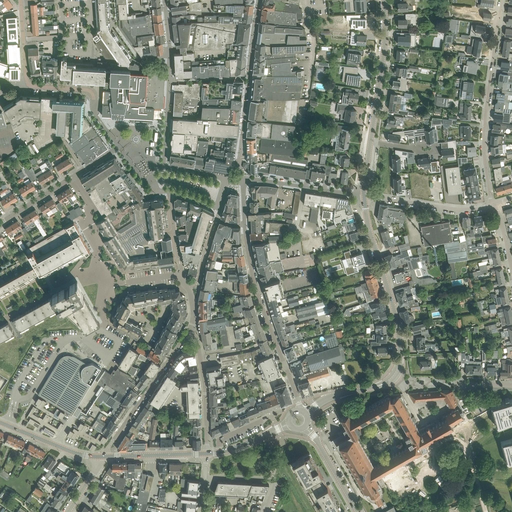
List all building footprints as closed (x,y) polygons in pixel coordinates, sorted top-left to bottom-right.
[(6,0),(3,2),(3,3),(0,5),(0,10),(1,10),(6,6),(8,9),(13,5),(8,0),(6,0)] [(115,0),(117,15),(118,15),(118,18),(120,18),(129,18),(136,16),(136,13),(136,12),(131,13),(131,14),(129,14),(128,2),(127,2),(126,0),(115,0)] [(149,10),(150,13),(161,12),(162,12),(161,8),(161,5),(160,0),(141,0),(142,7),(146,6),(146,8),(149,7),(149,10)] [(170,0),(172,12),(182,11),(182,12),(187,11),(202,11),(201,1),(186,3),(185,0),(170,0)] [(278,0),(263,0),(262,8),(290,11),(290,12),(296,13),(296,19),(296,18),(303,18),(302,8),(299,8),(299,4),(281,1),(281,0),(278,0)] [(344,0),(344,1),(350,1),(351,11),(356,11),(366,10),(365,0),(344,0)] [(408,10),(413,10),(413,5),(415,5),(414,0),(403,0),(404,1),(400,1),(400,3),(398,3),(398,11),(403,10),(408,10)] [(488,5),(493,6),(493,0),(480,0),(480,4),(478,3),(477,7),(484,8),(485,5),(488,5)] [(107,1),(95,2),(97,32),(93,35),(96,39),(101,36),(102,37),(103,38),(111,32),(110,31),(110,30),(110,29),(109,28),(107,1)] [(233,12),(243,12),(252,13),(254,4),(245,3),(245,4),(242,4),(215,4),(214,4),(213,11),(234,11),(234,12),(233,12)] [(31,4),(31,12),(48,11),(48,8),(45,8),(45,7),(37,7),(37,6),(37,4),(31,4)] [(262,8),(261,15),(293,20),(293,21),(296,21),(296,22),(296,19),(296,13),(290,12),(290,11),(262,8)] [(38,19),(37,15),(48,14),(55,14),(55,10),(48,11),(31,12),(32,19),(38,19)] [(163,20),(162,12),(161,12),(150,13),(150,14),(151,24),(152,34),(164,32),(163,20)] [(398,26),(415,27),(415,13),(405,13),(405,19),(398,19),(398,26)] [(132,26),(151,24),(150,14),(142,15),(136,16),(129,18),(120,18),(121,27),(123,30),(124,32),(132,26)] [(296,26),(302,26),(296,26),(296,22),(296,21),(293,21),(293,20),(261,15),(260,19),(261,19),(261,22),(274,24),(277,24),(296,26)] [(456,24),(457,19),(450,18),(450,19),(449,28),(449,29),(451,30),(451,32),(455,33),(455,29),(456,24)] [(42,19),(38,19),(32,19),(33,27),(44,26),(44,23),(42,23),(42,19)] [(366,19),(359,19),(356,19),(356,28),(360,28),(361,27),(366,27),(366,22),(365,22),(365,19),(366,19)] [(216,21),(202,22),(198,22),(199,49),(225,48),(226,43),(234,42),(237,42),(239,42),(248,44),(248,43),(248,37),(250,28),(250,25),(250,24),(250,22),(242,21),(242,23),(239,22),(239,23),(216,21)] [(187,53),(186,49),(193,49),(198,49),(199,49),(198,22),(197,22),(187,22),(184,22),(173,23),(174,23),(176,43),(175,43),(176,46),(177,46),(179,45),(180,53),(174,54),(175,65),(175,77),(192,76),(192,65),(192,61),(194,61),(194,58),(194,53),(187,53)] [(299,33),(299,34),(302,34),(305,31),(305,29),(302,28),(302,26),(296,26),(277,24),(274,24),(261,22),(259,22),(258,31),(261,31),(299,33)] [(145,35),(152,34),(151,24),(132,26),(124,32),(134,46),(138,45),(137,36),(145,35)] [(481,37),(481,32),(484,33),(485,26),(481,25),(477,25),(472,24),(470,35),(481,37)] [(54,25),(44,26),(33,27),(33,34),(39,34),(39,30),(54,29),(54,25)] [(258,31),(256,43),(266,44),(302,43),(306,43),(306,38),(305,31),(302,34),(299,34),(299,33),(261,31),(258,31)] [(352,35),(351,44),(357,45),(357,43),(365,44),(366,36),(359,35),(359,32),(351,31),(351,35),(352,35)] [(111,32),(103,38),(95,44),(105,57),(122,45),(112,32),(111,32)] [(164,32),(152,34),(152,36),(155,44),(163,43),(165,43),(164,32)] [(400,32),(400,37),(398,37),(398,43),(409,45),(414,46),(415,35),(406,34),(407,33),(400,32)] [(452,43),(453,33),(449,32),(448,35),(447,35),(445,42),(444,42),(452,43)] [(149,44),(151,55),(163,53),(163,47),(163,43),(155,44),(152,36),(152,34),(145,35),(146,45),(149,44)] [(146,45),(145,35),(137,36),(138,45),(134,46),(133,46),(141,57),(144,56),(143,54),(142,46),(146,45)] [(482,40),(476,38),(476,39),(473,38),(472,46),(481,47),(480,47),(481,44),(482,40)] [(510,49),(511,49),(511,40),(511,41),(511,40),(505,40),(503,48),(510,49)] [(18,42),(8,43),(10,63),(19,63),(19,60),(21,59),(20,45),(18,45),(18,42)] [(226,47),(230,48),(230,49),(228,49),(227,58),(229,58),(237,57),(240,57),(246,58),(246,57),(246,51),(247,51),(247,50),(247,45),(248,45),(248,44),(239,42),(237,42),(234,42),(234,44),(231,44),(227,44),(226,47)] [(256,43),(255,56),(267,57),(267,55),(275,54),(295,53),(295,52),(305,51),(306,44),(306,43),(302,43),(266,44),(256,43)] [(144,56),(151,55),(149,44),(146,45),(142,46),(143,54),(144,56)] [(131,63),(131,59),(131,58),(122,45),(105,57),(107,60),(107,62),(111,62),(130,63),(131,63)] [(481,47),(472,46),(470,54),(473,54),(479,55),(481,47)] [(38,48),(28,49),(29,59),(30,68),(31,76),(41,74),(40,66),(39,59),(39,55),(39,54),(39,51),(38,48)] [(510,49),(503,48),(502,55),(507,56),(509,56),(510,56),(510,60),(511,60),(511,53),(509,53),(510,49)] [(353,49),(353,52),(352,52),(352,59),(350,59),(350,64),(354,65),(355,61),(360,62),(361,55),(363,55),(364,50),(353,49)] [(405,50),(402,50),(397,49),(396,60),(404,61),(405,50)] [(290,61),(296,61),(295,53),(275,54),(267,55),(267,57),(255,56),(254,63),(268,64),(290,62),(290,61)] [(43,64),(43,67),(43,70),(44,70),(43,75),(52,75),(52,77),(54,77),(54,76),(57,77),(57,68),(59,68),(59,65),(57,65),(58,59),(55,59),(55,58),(51,58),(51,56),(39,55),(39,59),(42,59),(42,64),(43,64)] [(474,61),(469,60),(468,60),(468,57),(465,56),(460,55),(460,56),(459,59),(459,63),(464,64),(463,67),(463,70),(466,71),(467,71),(470,72),(475,72),(477,64),(473,63),(473,61),(474,61)] [(105,69),(97,69),(97,66),(93,66),(93,64),(67,62),(67,57),(62,57),(61,76),(73,77),(73,80),(74,80),(104,81),(105,69)] [(231,74),(244,74),(246,58),(240,57),(237,57),(229,58),(230,58),(231,74)] [(131,63),(130,72),(139,72),(139,64),(139,63),(135,61),(135,62),(131,59),(131,63)] [(192,61),(192,65),(192,76),(220,75),(220,64),(216,64),(216,59),(194,61),(192,61)] [(220,75),(226,75),(225,59),(216,59),(216,64),(220,64),(220,75)] [(510,62),(509,62),(507,62),(502,61),(501,67),(501,68),(506,69),(508,69),(509,69),(508,71),(511,71),(511,60),(510,60),(510,62)] [(0,73),(1,74),(1,72),(5,73),(8,64),(0,61),(0,73)] [(146,107),(146,96),(147,84),(147,73),(148,73),(145,73),(145,72),(144,71),(143,72),(139,72),(130,72),(130,63),(111,62),(97,61),(97,66),(97,69),(105,69),(104,81),(102,115),(102,114),(111,115),(112,118),(113,118),(123,119),(124,116),(153,117),(153,118),(154,107),(146,107)] [(254,63),(253,75),(264,76),(266,76),(303,75),(304,70),(291,71),(290,62),(268,64),(254,63)] [(5,73),(5,74),(10,75),(10,77),(20,77),(20,66),(19,66),(19,65),(19,63),(10,63),(8,64),(5,73)] [(340,66),(344,66),(342,79),(346,79),(346,83),(360,85),(361,76),(357,75),(353,75),(354,68),(358,68),(354,68),(340,66)] [(395,69),(394,73),(396,73),(396,74),(397,74),(401,75),(401,78),(406,78),(408,68),(403,67),(402,67),(397,66),(396,70),(395,69)] [(146,67),(144,71),(145,72),(145,73),(148,73),(147,73),(147,84),(161,85),(161,84),(162,79),(162,78),(161,78),(161,76),(160,76),(160,75),(158,74),(146,67)] [(511,71),(508,71),(502,71),(502,74),(500,73),(499,80),(511,81),(511,71)] [(264,76),(253,75),(252,86),(298,86),(302,87),(303,75),(266,76),(264,76)] [(393,80),(392,87),(397,87),(399,88),(399,89),(406,90),(407,79),(401,78),(398,77),(397,80),(393,80)] [(467,78),(461,78),(460,83),(460,88),(473,90),(474,82),(467,81),(466,81),(467,78)] [(511,81),(499,80),(498,86),(502,87),(502,89),(511,90),(511,81)] [(227,82),(227,83),(226,89),(232,89),(235,89),(236,81),(234,81),(233,81),(233,82),(227,82)] [(215,82),(215,83),(215,90),(226,90),(226,89),(227,83),(222,83),(215,82)] [(202,83),(202,84),(202,90),(208,91),(208,90),(214,90),(215,90),(215,83),(209,83),(209,84),(202,83)] [(161,85),(147,84),(146,96),(163,96),(162,96),(162,89),(162,88),(162,87),(162,86),(161,85)] [(175,92),(183,92),(187,92),(187,85),(187,84),(187,85),(179,85),(175,85),(175,92)] [(194,85),(187,84),(187,85),(187,92),(183,92),(183,95),(185,95),(185,97),(186,97),(186,104),(188,105),(193,105),(195,84),(194,84),(194,85)] [(198,98),(199,98),(199,97),(202,97),(202,90),(202,84),(195,84),(193,105),(194,105),(197,105),(198,98)] [(298,99),(300,99),(302,87),(298,86),(252,86),(251,99),(251,100),(274,99),(285,99),(298,99)] [(459,93),(458,99),(464,100),(464,99),(464,97),(465,97),(467,97),(472,98),(472,97),(473,90),(460,88),(459,93)] [(217,98),(217,97),(225,98),(229,98),(231,98),(241,99),(242,90),(235,89),(232,89),(226,89),(226,90),(215,90),(214,90),(208,90),(208,91),(202,90),(202,97),(202,98),(217,98)] [(344,91),(342,103),(348,104),(348,103),(353,104),(353,101),(357,101),(358,96),(358,93),(352,92),(352,89),(347,89),(346,89),(346,91),(344,91)] [(499,97),(498,100),(510,102),(510,99),(507,99),(508,94),(511,95),(511,90),(502,89),(502,94),(497,93),(497,97),(499,97)] [(183,95),(183,92),(175,92),(174,104),(186,104),(186,97),(185,97),(185,95),(183,95)] [(391,93),(390,101),(401,103),(402,97),(401,97),(401,95),(396,94),(391,93)] [(40,120),(41,109),(42,98),(39,98),(39,97),(23,96),(23,97),(20,98),(19,97),(3,107),(13,122),(16,120),(18,122),(23,119),(40,120)] [(163,96),(146,96),(146,107),(154,107),(163,108),(163,106),(163,96)] [(434,101),(434,105),(446,107),(447,103),(447,102),(448,98),(441,97),(436,96),(435,96),(434,101)] [(58,132),(65,132),(82,115),(82,109),(84,110),(85,99),(60,98),(57,98),(44,97),(42,97),(42,98),(41,109),(43,109),(59,110),(58,132)] [(225,98),(217,97),(217,98),(217,99),(202,99),(202,106),(206,106),(209,106),(218,106),(223,106),(228,106),(241,107),(242,99),(241,99),(231,98),(229,98),(225,98)] [(274,99),(251,100),(248,117),(296,122),(298,99),(285,99),(274,99)] [(501,112),(510,113),(511,109),(508,109),(509,102),(510,102),(498,100),(498,103),(496,103),(496,107),(503,108),(503,112),(501,112)] [(399,111),(399,108),(400,108),(401,103),(390,101),(389,109),(393,110),(399,111)] [(338,103),(337,109),(342,110),(341,118),(344,119),(354,121),(354,120),(355,119),(356,118),(356,117),(356,116),(355,115),(356,110),(346,108),(347,104),(338,103)] [(459,103),(458,106),(460,106),(460,111),(471,112),(471,106),(471,104),(466,103),(460,103),(459,103)] [(188,115),(188,109),(194,109),(194,105),(193,105),(188,105),(186,104),(174,104),(174,110),(174,112),(174,114),(188,115)] [(202,106),(202,111),(240,114),(241,107),(228,106),(223,106),(218,106),(209,106),(206,106),(202,106)] [(240,114),(202,111),(201,118),(209,119),(209,118),(217,119),(217,120),(217,122),(239,124),(239,121),(240,114)] [(471,112),(460,111),(459,116),(460,116),(460,119),(470,119),(471,112)] [(509,118),(510,113),(501,112),(501,114),(495,113),(494,115),(494,120),(503,121),(503,115),(506,115),(506,117),(509,118)] [(65,135),(69,141),(93,126),(91,124),(89,124),(90,121),(89,121),(89,120),(88,120),(88,119),(87,119),(87,118),(86,118),(86,117),(84,117),(84,115),(82,115),(65,132),(65,135)] [(386,125),(386,127),(389,128),(391,128),(391,125),(395,126),(397,126),(398,119),(403,120),(403,117),(403,116),(402,116),(399,116),(394,115),(394,118),(387,117),(386,125)] [(443,124),(442,119),(432,117),(431,126),(435,126),(435,124),(443,124)] [(173,118),(172,128),(172,131),(173,131),(177,131),(182,131),(192,132),(193,119),(173,118)] [(192,132),(193,132),(198,133),(212,134),(219,135),(224,135),(237,136),(239,124),(217,122),(217,120),(217,119),(209,118),(209,119),(201,118),(197,118),(197,119),(193,119),(192,132)] [(248,120),(247,128),(294,133),(295,125),(248,120)] [(511,128),(511,124),(497,122),(497,124),(493,124),(492,131),(497,131),(500,132),(500,128),(505,129),(506,129),(506,128),(511,128)] [(350,127),(337,125),(336,135),(337,135),(335,149),(343,150),(344,147),(348,147),(351,129),(350,129),(350,127)] [(98,133),(93,126),(69,141),(74,149),(98,133)] [(464,126),(460,126),(460,133),(464,133),(464,137),(465,137),(470,137),(470,133),(471,133),(471,129),(470,129),(470,126),(465,126),(464,126)] [(294,140),(294,133),(247,128),(246,135),(249,135),(262,137),(294,140)] [(425,128),(414,129),(414,136),(425,135),(426,143),(434,142),(432,129),(426,130),(425,128)] [(388,133),(387,140),(399,142),(401,135),(404,135),(404,133),(407,132),(408,138),(414,137),(414,136),(414,129),(393,132),(392,134),(388,133)] [(192,132),(182,131),(177,131),(173,131),(173,132),(173,134),(172,134),(172,137),(173,140),(172,140),(172,141),(173,141),(172,143),(171,147),(172,147),(172,149),(171,149),(171,150),(176,150),(180,150),(188,151),(196,151),(198,140),(198,133),(193,132),(192,132)] [(80,156),(85,152),(92,147),(102,141),(103,140),(98,133),(74,149),(78,154),(80,156)] [(211,140),(216,141),(218,141),(236,143),(237,142),(236,142),(236,141),(236,138),(237,138),(237,136),(224,135),(219,135),(212,134),(211,140)] [(269,152),(273,153),(290,155),(295,155),(297,141),(294,140),(262,137),(249,135),(249,138),(247,138),(247,152),(256,151),(257,151),(269,152)] [(491,143),(498,143),(501,144),(502,136),(497,135),(492,135),(491,143)] [(204,168),(207,157),(208,141),(198,140),(196,151),(196,155),(194,166),(204,168)] [(447,148),(441,149),(442,156),(454,155),(454,148),(456,148),(456,145),(456,142),(455,140),(447,141),(447,148)] [(102,141),(92,147),(85,152),(90,159),(97,155),(96,153),(103,148),(102,147),(103,146),(102,145),(104,143),(102,141)] [(216,141),(215,148),(226,149),(236,150),(236,143),(218,141),(216,141)] [(470,141),(464,141),(456,142),(456,145),(466,144),(466,151),(467,151),(468,155),(472,155),(471,154),(475,154),(475,147),(471,147),(470,141)] [(506,144),(498,144),(498,145),(491,146),(492,154),(499,153),(503,153),(503,152),(506,152),(506,144)] [(57,160),(60,158),(58,155),(52,146),(49,148),(54,158),(55,157),(57,160)] [(210,147),(209,155),(217,156),(218,156),(232,158),(235,159),(236,150),(226,149),(215,148),(210,147)] [(395,157),(392,157),(393,170),(400,169),(399,158),(408,157),(407,151),(403,150),(395,149),(395,157)] [(186,164),(188,151),(180,150),(176,150),(171,150),(171,153),(171,154),(170,162),(178,163),(186,164)] [(313,163),(312,167),(310,166),(309,169),(307,168),(306,170),(305,176),(310,177),(310,178),(311,179),(321,180),(324,181),(325,174),(326,165),(328,151),(322,150),(320,164),(313,163)] [(10,161),(19,155),(17,151),(13,154),(8,158),(10,161)] [(186,164),(194,166),(196,155),(196,151),(188,151),(186,164)] [(266,161),(266,158),(266,153),(257,152),(257,151),(256,151),(247,152),(248,162),(249,162),(266,161)] [(82,164),(90,159),(85,152),(80,156),(78,154),(76,155),(82,164)] [(276,173),(278,173),(279,172),(280,172),(281,166),(306,170),(307,168),(308,159),(290,156),(290,155),(273,153),(272,160),(269,161),(266,161),(263,173),(269,174),(269,173),(271,173),(272,174),(276,175),(276,174),(276,173)] [(346,155),(341,154),(337,153),(336,157),(339,158),(338,164),(348,165),(349,157),(345,157),(346,155)] [(229,172),(232,158),(218,156),(217,156),(209,155),(209,156),(209,158),(207,157),(204,168),(207,168),(229,172)] [(101,165),(106,171),(118,162),(115,158),(114,157),(101,165)] [(430,157),(418,158),(419,166),(430,164),(431,172),(440,171),(439,167),(438,167),(437,161),(431,161),(430,157)] [(462,164),(462,162),(467,161),(467,157),(458,157),(458,165),(462,164)] [(494,166),(498,165),(501,165),(500,161),(504,161),(504,157),(498,158),(493,159),(494,166)] [(62,162),(67,168),(73,164),(69,158),(62,162)] [(41,170),(42,170),(48,180),(54,176),(52,172),(50,169),(53,167),(48,160),(45,162),(48,166),(41,170)] [(251,171),(258,173),(258,172),(263,173),(266,161),(249,162),(249,164),(248,164),(248,171),(251,171)] [(67,168),(62,162),(56,165),(60,172),(67,168)] [(118,162),(106,171),(109,176),(122,167),(118,162)] [(80,178),(85,185),(106,171),(101,165),(80,178)] [(326,165),(325,174),(329,175),(328,182),(336,183),(337,177),(337,173),(331,172),(331,166),(326,165)] [(305,176),(306,173),(306,170),(281,166),(280,172),(279,172),(278,173),(305,178),(305,176)] [(461,184),(459,166),(445,168),(447,183),(449,194),(462,192),(462,189),(461,184)] [(503,180),(502,178),(501,166),(494,168),(496,182),(499,182),(503,181),(503,180)] [(110,178),(111,179),(117,175),(120,173),(124,170),(122,167),(109,176),(110,178)] [(338,167),(337,173),(337,177),(342,177),(341,182),(344,182),(347,182),(349,172),(343,172),(344,168),(338,167)] [(469,169),(464,170),(467,188),(468,194),(469,199),(475,198),(481,197),(480,194),(480,193),(478,185),(478,181),(477,178),(478,178),(478,175),(477,175),(475,168),(470,168),(469,169)] [(35,173),(34,172),(31,174),(35,179),(38,177),(39,180),(42,184),(48,180),(42,170),(41,170),(35,173)] [(124,170),(120,173),(117,175),(111,179),(112,182),(115,187),(119,192),(126,188),(127,189),(135,183),(137,181),(130,171),(128,173),(127,173),(125,170),(124,170)] [(89,191),(110,178),(109,176),(106,171),(85,185),(89,191)] [(400,177),(393,177),(394,190),(396,190),(397,195),(405,194),(405,189),(401,189),(400,177)] [(89,191),(92,195),(112,182),(111,179),(110,178),(89,191)] [(503,180),(503,181),(504,185),(506,191),(511,189),(511,183),(511,178),(503,180)] [(31,181),(30,182),(28,179),(24,182),(26,185),(25,185),(29,192),(36,187),(33,183),(31,181)] [(416,180),(410,181),(411,189),(417,188),(418,196),(425,195),(424,183),(417,184),(416,180)] [(115,187),(112,182),(92,195),(94,200),(115,187)] [(433,182),(427,183),(428,192),(433,191),(434,199),(442,198),(440,185),(433,186),(433,182)] [(506,191),(504,185),(499,186),(499,182),(496,182),(497,187),(496,187),(498,194),(506,191)] [(136,201),(142,197),(144,196),(135,183),(127,189),(136,201)] [(29,192),(25,185),(19,189),(20,191),(23,195),(29,192)] [(266,206),(274,207),(276,197),(278,187),(267,186),(260,185),(251,185),(251,191),(252,191),(252,196),(253,196),(257,197),(260,196),(259,196),(265,196),(265,198),(267,198),(266,206)] [(63,191),(67,198),(68,198),(70,202),(72,205),(75,202),(73,200),(70,196),(74,194),(70,187),(63,191)] [(97,204),(106,200),(119,192),(115,187),(94,200),(97,204)] [(130,205),(136,201),(127,189),(126,188),(119,192),(127,203),(129,206),(130,205)] [(67,198),(63,191),(57,195),(60,200),(62,202),(67,198)] [(7,197),(6,194),(4,192),(0,195),(3,199),(1,201),(2,203),(5,207),(12,203),(8,196),(7,197)] [(14,192),(8,196),(12,203),(18,199),(15,195),(14,192)] [(229,193),(226,204),(239,206),(239,194),(238,193),(231,192),(229,193)] [(312,205),(313,193),(305,192),(305,197),(303,204),(306,204),(306,206),(312,207),(312,205)] [(322,194),(313,193),(312,205),(312,207),(312,208),(310,222),(318,223),(317,220),(318,216),(320,204),(321,199),(322,194)] [(323,211),(322,217),(334,219),(336,206),(337,197),(329,196),(325,195),(322,194),(321,199),(320,204),(323,205),(322,211),(323,211)] [(250,202),(250,212),(258,212),(258,205),(260,203),(260,202),(258,202),(258,201),(257,201),(257,197),(253,196),(253,201),(250,202)] [(122,264),(123,266),(125,268),(134,267),(134,270),(158,266),(157,257),(157,255),(133,258),(133,254),(145,252),(144,244),(162,242),(161,239),(164,238),(163,233),(160,207),(164,207),(163,198),(144,201),(143,199),(142,197),(136,201),(130,205),(131,207),(134,211),(136,223),(121,232),(114,226),(113,224),(111,221),(100,229),(102,231),(106,238),(104,240),(116,260),(118,262),(120,266),(122,264)] [(355,220),(354,217),(353,213),(350,203),(348,202),(349,199),(337,197),(336,206),(334,219),(334,222),(335,224),(336,227),(345,224),(356,220),(355,220)] [(52,198),(46,202),(50,209),(53,213),(57,210),(55,207),(57,205),(55,202),(52,198)] [(186,209),(187,206),(188,201),(177,198),(175,199),(174,206),(175,206),(176,214),(180,213),(186,214),(186,209)] [(106,200),(97,204),(101,211),(102,212),(104,211),(106,214),(108,213),(113,210),(112,209),(110,205),(106,200)] [(50,209),(46,202),(40,206),(44,213),(50,209)] [(187,215),(187,217),(186,218),(185,222),(197,225),(203,207),(190,202),(188,207),(187,211),(187,215)] [(120,212),(129,206),(127,203),(118,209),(120,212)] [(240,214),(239,206),(226,204),(223,210),(240,214)] [(382,219),(404,223),(406,213),(406,208),(388,205),(380,204),(377,219),(382,219)] [(79,206),(75,209),(79,216),(83,213),(79,206)] [(113,210),(108,213),(113,220),(116,218),(118,214),(119,213),(115,207),(112,209),(113,210)] [(203,207),(197,225),(196,228),(202,230),(208,232),(209,229),(212,221),(215,214),(214,212),(203,207)] [(29,213),(33,220),(35,223),(36,224),(39,229),(43,236),(47,234),(39,222),(40,221),(38,217),(40,216),(35,209),(29,213)] [(240,214),(223,210),(221,217),(230,221),(240,221),(240,214)] [(72,219),(79,216),(75,211),(71,213),(67,215),(70,220),(72,219)] [(23,217),(27,224),(25,226),(28,231),(31,229),(29,227),(35,223),(33,220),(29,213),(23,217)] [(106,214),(103,216),(104,218),(96,223),(100,229),(111,221),(113,220),(108,213),(106,214)] [(185,222),(186,218),(186,217),(186,214),(180,213),(180,214),(176,215),(177,223),(181,223),(181,225),(185,224),(185,222)] [(474,217),(475,224),(476,228),(479,228),(478,225),(479,225),(480,227),(483,226),(483,223),(482,216),(474,217)] [(463,226),(463,229),(466,233),(467,239),(475,238),(473,228),(470,228),(470,225),(470,222),(469,217),(463,218),(463,221),(462,221),(463,226),(463,227),(463,226)] [(11,224),(16,231),(22,227),(20,225),(18,220),(11,224)] [(345,224),(348,234),(359,230),(356,220),(345,224)] [(270,232),(281,233),(288,234),(289,224),(266,221),(265,231),(270,232)] [(424,246),(444,243),(453,241),(449,221),(420,226),(424,246)] [(78,230),(76,225),(74,222),(39,242),(36,244),(32,246),(27,248),(26,249),(35,266),(40,275),(41,277),(42,277),(43,273),(47,271),(48,273),(49,273),(49,272),(55,269),(55,270),(56,269),(56,268),(61,265),(62,266),(63,265),(63,264),(68,261),(69,262),(69,261),(75,257),(75,258),(76,258),(76,257),(82,254),(90,250),(89,249),(88,250),(85,244),(86,243),(85,242),(85,243),(81,237),(82,236),(81,235),(81,236),(78,230)] [(178,232),(180,243),(187,243),(192,243),(193,239),(196,228),(197,225),(185,222),(185,224),(186,224),(186,228),(185,232),(183,232),(178,232)] [(232,227),(220,222),(218,226),(217,227),(230,234),(230,233),(232,227)] [(391,225),(391,222),(383,225),(385,230),(381,231),(381,233),(388,230),(388,229),(389,229),(388,226),(391,225)] [(5,228),(8,233),(9,235),(16,231),(11,224),(5,228)] [(228,237),(230,234),(217,227),(216,230),(216,231),(215,233),(226,237),(227,237),(228,237)] [(241,241),(241,227),(232,227),(230,233),(230,234),(228,237),(229,238),(228,240),(231,242),(233,240),(237,242),(241,241)] [(202,230),(196,228),(193,239),(192,243),(195,244),(197,241),(204,243),(206,237),(208,232),(202,230)] [(359,230),(348,234),(351,243),(361,240),(362,239),(359,230)] [(383,239),(384,239),(390,237),(394,236),(393,233),(392,232),(391,232),(390,232),(389,232),(388,230),(381,233),(383,239)] [(252,242),(276,241),(287,241),(287,238),(282,238),(281,236),(281,233),(270,232),(270,236),(269,236),(269,233),(250,233),(251,242),(252,242)] [(224,241),(226,237),(215,233),(213,239),(224,243),(225,241),(224,241)] [(491,238),(491,235),(483,236),(484,242),(486,241),(486,242),(487,242),(488,245),(497,243),(496,237),(491,238)] [(162,242),(163,250),(172,248),(171,237),(164,238),(161,239),(162,242)] [(219,252),(221,253),(223,253),(224,251),(224,249),(229,249),(230,247),(232,243),(237,242),(233,240),(231,242),(228,240),(229,238),(228,237),(227,237),(226,237),(224,241),(225,241),(224,243),(213,239),(211,249),(218,252),(219,252)] [(392,244),(390,237),(384,239),(386,246),(385,246),(389,245),(390,248),(395,246),(394,243),(392,244)] [(467,252),(468,252),(467,245),(466,240),(458,242),(458,240),(453,241),(444,243),(445,252),(446,252),(448,262),(468,259),(467,252)] [(18,244),(20,247),(22,251),(26,249),(22,241),(18,244)] [(193,250),(202,252),(204,243),(197,241),(195,244),(192,243),(187,243),(180,243),(181,249),(182,249),(190,250),(188,254),(192,255),(193,250)] [(256,263),(275,260),(281,259),(276,241),(252,242),(256,263)] [(483,249),(484,249),(484,246),(483,244),(483,242),(476,243),(477,245),(473,246),(473,244),(467,245),(468,252),(477,250),(483,249)] [(223,253),(223,255),(231,255),(243,254),(241,244),(233,246),(232,246),(231,247),(230,247),(229,249),(224,249),(224,251),(223,253)] [(399,258),(408,255),(407,250),(410,249),(409,245),(399,248),(400,252),(401,254),(393,256),(392,254),(389,255),(385,256),(387,262),(399,258)] [(487,251),(485,251),(485,253),(488,253),(489,254),(489,258),(499,256),(498,251),(498,248),(493,249),(487,250),(487,251)] [(190,250),(182,249),(181,250),(182,251),(182,253),(183,253),(182,255),(183,255),(183,258),(184,258),(183,260),(184,260),(183,261),(184,261),(184,264),(184,265),(186,265),(190,266),(189,273),(195,275),(197,269),(199,262),(202,252),(193,250),(192,255),(188,254),(190,250)] [(208,258),(216,260),(217,257),(221,257),(221,253),(219,252),(218,252),(211,249),(208,258)] [(350,250),(344,252),(346,258),(348,266),(345,267),(347,275),(353,273),(352,268),(351,266),(357,265),(362,263),(365,262),(362,253),(359,254),(352,256),(350,250)] [(238,265),(238,266),(246,264),(245,260),(243,254),(231,255),(223,255),(222,260),(229,260),(230,263),(233,263),(234,265),(238,265)] [(158,266),(174,264),(173,255),(157,257),(158,266)] [(413,269),(414,269),(419,268),(418,262),(427,259),(428,262),(429,262),(428,255),(422,256),(419,257),(410,258),(409,255),(408,256),(408,255),(399,258),(400,262),(401,263),(407,261),(408,265),(404,267),(408,266),(410,270),(413,269)] [(489,258),(482,259),(482,262),(488,261),(487,259),(489,259),(490,266),(501,263),(499,256),(489,258)] [(221,269),(221,267),(223,261),(220,261),(216,260),(208,258),(205,266),(221,269)] [(400,262),(399,258),(387,262),(389,269),(398,266),(397,263),(400,262)] [(256,263),(260,277),(274,273),(275,273),(276,273),(284,270),(281,260),(275,261),(275,260),(256,263)] [(487,268),(486,264),(488,261),(482,262),(478,263),(480,270),(487,268)] [(247,272),(246,264),(238,266),(239,273),(247,272)] [(0,297),(40,275),(35,266),(0,285),(0,297)] [(429,277),(420,279),(417,278),(414,269),(413,269),(410,270),(408,266),(404,267),(404,270),(394,273),(397,282),(401,280),(401,281),(404,280),(403,278),(411,276),(412,280),(408,281),(410,285),(418,282),(419,285),(436,282),(436,280),(434,279),(432,277),(429,278),(429,277)] [(496,273),(497,276),(503,275),(502,267),(491,270),(492,274),(496,273)] [(218,269),(205,268),(204,276),(212,279),(212,277),(217,278),(218,269)] [(373,268),(368,270),(364,271),(365,274),(366,277),(366,278),(367,282),(376,279),(373,268)] [(487,268),(480,270),(472,272),(473,277),(482,275),(482,274),(488,272),(487,268)] [(239,273),(236,273),(236,272),(228,272),(228,279),(229,279),(229,281),(240,280),(248,280),(247,272),(239,273)] [(274,273),(260,277),(263,284),(262,285),(263,285),(277,280),(275,273),(274,273)] [(505,283),(503,275),(497,276),(498,282),(494,283),(494,285),(505,283)] [(216,289),(218,279),(217,279),(217,278),(212,277),(212,279),(204,276),(201,286),(206,287),(216,289)] [(471,277),(470,278),(470,277),(464,278),(465,282),(469,281),(470,287),(473,287),(471,277)] [(277,280),(263,285),(264,289),(264,290),(267,298),(284,293),(281,283),(280,279),(277,280)] [(378,286),(376,279),(367,282),(361,284),(363,290),(369,288),(378,286)] [(250,291),(248,280),(240,280),(239,282),(234,282),(234,292),(240,292),(250,291)] [(62,289),(54,294),(55,296),(53,297),(59,309),(60,309),(86,332),(100,324),(76,281),(64,288),(65,289),(62,290),(62,289)] [(403,287),(404,290),(396,292),(398,299),(413,294),(411,290),(410,285),(403,287)] [(364,292),(366,301),(373,298),(382,296),(378,286),(369,288),(363,290),(363,291),(363,292),(364,292)] [(500,291),(501,296),(508,295),(506,287),(495,289),(496,292),(500,291)] [(159,303),(160,302),(172,301),(173,307),(173,310),(171,314),(172,314),(154,349),(165,355),(166,352),(167,353),(171,346),(169,345),(172,340),(173,341),(177,334),(175,333),(178,329),(179,329),(183,322),(181,321),(182,319),(184,320),(188,312),(186,301),(184,301),(184,299),(183,299),(182,294),(180,294),(179,289),(175,289),(170,289),(167,289),(167,288),(153,290),(152,289),(148,289),(148,291),(141,292),(141,291),(136,291),(137,293),(132,293),(133,295),(126,296),(123,302),(121,301),(120,305),(119,304),(117,308),(118,309),(114,316),(113,315),(112,317),(115,318),(113,322),(117,324),(116,327),(119,329),(119,330),(122,332),(123,331),(130,334),(129,335),(133,337),(134,336),(136,338),(136,339),(137,338),(142,329),(126,320),(124,323),(123,322),(128,312),(134,315),(135,312),(135,310),(137,310),(138,311),(143,311),(141,302),(158,300),(159,303)] [(198,300),(207,300),(209,300),(210,299),(210,295),(213,296),(214,292),(206,290),(201,289),(198,300)] [(284,293),(267,298),(270,307),(278,304),(277,300),(286,298),(285,294),(285,293),(285,292),(284,293)] [(241,304),(233,307),(234,312),(242,310),(242,307),(246,306),(250,305),(249,304),(253,303),(250,294),(247,295),(247,294),(243,296),(239,297),(241,304)] [(405,307),(410,307),(419,305),(418,301),(415,302),(413,294),(398,299),(400,305),(404,304),(405,307)] [(503,304),(504,304),(509,303),(508,295),(501,296),(497,297),(496,297),(497,304),(503,303),(503,304)] [(59,308),(53,297),(13,319),(13,320),(19,331),(59,308)] [(211,299),(210,299),(209,300),(207,300),(198,300),(198,304),(199,304),(199,310),(210,310),(210,311),(210,306),(214,306),(214,299),(211,299)] [(287,301),(289,307),(297,305),(295,299),(288,301),(287,301)] [(371,309),(372,312),(377,310),(379,310),(385,308),(385,307),(386,307),(385,305),(384,302),(384,300),(383,301),(383,300),(375,302),(366,305),(364,306),(363,303),(360,304),(361,307),(364,306),(365,308),(372,306),(373,309),(371,309)] [(296,308),(293,309),(294,314),(297,313),(299,320),(318,315),(315,303),(296,308)] [(278,304),(270,307),(272,315),(281,312),(284,311),(282,304),(281,304),(279,305),(278,304)] [(242,310),(239,311),(240,314),(243,313),(245,318),(257,313),(254,306),(249,307),(242,310)] [(500,312),(501,311),(502,316),(511,314),(510,306),(499,309),(500,312)] [(411,322),(410,321),(414,319),(413,316),(410,314),(409,314),(407,309),(399,312),(403,324),(411,322)] [(213,314),(213,311),(210,311),(210,310),(199,310),(199,320),(204,319),(211,318),(212,314),(213,314)] [(281,312),(272,315),(274,319),(274,320),(277,329),(286,326),(285,323),(289,320),(287,316),(288,315),(287,310),(285,311),(284,311),(281,312)] [(377,310),(372,312),(374,319),(381,317),(381,319),(388,316),(386,310),(379,312),(379,310),(377,310)] [(244,318),(246,325),(250,324),(259,320),(257,313),(245,318),(244,318)] [(511,315),(511,314),(502,316),(501,317),(502,322),(502,324),(511,322),(511,315)] [(226,328),(226,326),(225,324),(224,317),(203,321),(198,322),(199,333),(201,332),(210,331),(213,330),(219,329),(226,328)] [(19,331),(13,320),(10,321),(16,332),(19,331)] [(243,334),(249,332),(250,334),(254,333),(263,329),(259,320),(250,324),(246,325),(240,328),(242,331),(243,334)] [(0,341),(14,333),(8,322),(0,326),(0,341)] [(422,334),(426,333),(429,333),(428,329),(425,329),(424,323),(417,324),(412,326),(414,332),(421,331),(422,334)] [(297,333),(294,324),(289,325),(286,326),(277,329),(280,339),(293,334),(295,333),(297,333)] [(376,324),(376,327),(376,332),(386,332),(386,324),(376,324)] [(511,326),(503,328),(504,331),(505,336),(511,334),(511,326)] [(263,329),(254,333),(250,334),(244,337),(246,341),(255,337),(257,343),(259,342),(267,338),(263,329)] [(217,349),(217,344),(216,341),(212,342),(211,338),(212,338),(211,335),(210,331),(201,332),(203,344),(204,344),(204,345),(204,346),(205,346),(205,351),(217,349)] [(332,332),(324,335),(326,339),(328,338),(331,348),(334,347),(338,346),(338,345),(339,345),(338,344),(335,332),(332,332)] [(293,334),(280,339),(284,347),(289,345),(288,343),(296,340),(295,339),(297,338),(295,333),(293,334)] [(372,334),(372,338),(376,338),(376,341),(371,341),(371,345),(381,345),(381,341),(387,341),(387,340),(387,337),(386,337),(386,334),(376,335),(376,333),(372,334)] [(261,347),(256,349),(257,351),(270,346),(267,338),(259,342),(261,347)] [(299,355),(306,352),(301,341),(295,343),(289,345),(284,347),(288,359),(299,355)] [(307,360),(301,362),(302,366),(309,364),(311,371),(326,366),(343,361),(340,350),(339,348),(338,345),(338,346),(334,347),(331,348),(314,353),(308,355),(307,355),(306,356),(307,360)] [(270,346),(257,351),(260,359),(273,353),(270,346)] [(138,352),(130,347),(118,365),(127,370),(138,352)] [(147,352),(141,349),(139,352),(150,359),(150,358),(152,360),(156,362),(159,358),(156,355),(157,354),(151,350),(148,354),(146,353),(147,352)] [(252,351),(238,353),(239,363),(241,362),(257,359),(259,359),(260,359),(257,351),(256,349),(252,351)] [(183,352),(177,357),(181,361),(182,361),(186,358),(188,357),(195,356),(194,350),(183,352)] [(145,356),(140,353),(138,358),(147,362),(150,359),(145,356)] [(225,356),(220,357),(222,366),(225,365),(227,365),(239,363),(238,353),(226,356),(225,356)] [(259,359),(257,359),(263,374),(265,379),(271,377),(277,374),(280,373),(280,372),(278,368),(278,366),(276,359),(273,353),(260,359),(259,359)] [(431,367),(431,362),(431,361),(431,358),(433,357),(433,353),(426,353),(426,357),(427,357),(427,360),(420,360),(420,368),(431,367)] [(195,356),(188,357),(189,365),(197,363),(195,356)] [(77,416),(81,410),(82,409),(78,406),(91,384),(84,380),(83,379),(82,378),(81,373),(81,371),(82,369),(82,365),(71,359),(69,358),(66,357),(63,358),(61,359),(59,360),(58,362),(38,394),(72,414),(72,415),(73,414),(77,416)] [(177,357),(172,365),(173,365),(178,369),(180,371),(184,366),(185,364),(182,361),(181,361),(177,357)] [(152,360),(144,372),(146,373),(152,377),(160,365),(156,362),(152,360)] [(300,360),(290,364),(291,366),(292,369),(295,376),(299,374),(306,372),(311,371),(309,364),(302,366),(301,362),(300,360)] [(498,369),(498,362),(493,362),(493,363),(488,363),(487,373),(496,373),(496,368),(498,369)] [(91,384),(101,368),(94,364),(92,363),(91,363),(87,364),(84,365),(83,365),(82,365),(82,369),(81,371),(81,373),(82,378),(83,379),(84,380),(91,384)] [(185,367),(184,370),(188,369),(190,369),(190,372),(190,373),(198,371),(197,365),(197,363),(189,365),(185,365),(185,367)] [(166,373),(176,380),(178,377),(176,376),(175,376),(174,375),(178,369),(173,365),(172,365),(166,373)] [(210,391),(222,388),(222,385),(221,385),(221,384),(225,383),(223,373),(220,373),(220,371),(221,371),(220,369),(221,368),(221,366),(206,368),(210,391)] [(306,372),(299,374),(300,376),(302,382),(308,381),(309,380),(329,374),(327,368),(326,366),(311,371),(306,372)] [(130,375),(118,369),(117,371),(114,369),(113,370),(132,382),(142,389),(147,384),(141,379),(138,377),(136,379),(136,380),(135,381),(129,376),(130,375)] [(110,374),(128,387),(138,393),(139,394),(142,389),(132,382),(113,370),(110,374)] [(133,401),(134,400),(125,394),(127,391),(126,390),(128,387),(110,374),(105,371),(98,382),(104,387),(106,384),(115,390),(117,390),(118,391),(125,395),(133,401)] [(190,377),(187,377),(187,380),(199,380),(200,380),(199,378),(198,371),(190,373),(189,373),(190,377)] [(146,373),(141,379),(147,384),(152,377),(146,373)] [(159,406),(163,400),(167,393),(172,386),(176,380),(166,373),(162,380),(157,387),(153,393),(149,400),(155,404),(159,406)] [(181,383),(179,386),(181,388),(187,388),(188,392),(189,416),(195,416),(201,416),(201,415),(201,412),(202,412),(202,409),(201,409),(201,406),(202,406),(202,401),(201,394),(201,391),(199,391),(199,388),(198,387),(198,386),(201,386),(201,385),(200,385),(200,382),(200,380),(199,380),(187,380),(187,382),(181,383)] [(302,382),(298,384),(300,391),(302,396),(313,393),(312,388),(309,380),(308,381),(302,382)] [(274,388),(277,393),(271,396),(273,400),(290,393),(286,383),(275,387),(274,388)] [(138,393),(128,387),(126,390),(127,391),(125,394),(134,400),(138,393)] [(105,402),(114,408),(114,407),(117,409),(115,411),(117,412),(119,409),(121,411),(122,410),(126,412),(129,407),(110,395),(102,390),(99,396),(106,400),(105,402)] [(448,406),(454,403),(458,401),(456,396),(455,394),(452,390),(439,390),(413,392),(408,393),(411,397),(414,403),(417,401),(444,398),(448,406)] [(110,395),(129,407),(133,401),(125,395),(118,391),(114,397),(110,395)] [(271,396),(265,398),(269,410),(280,406),(292,401),(290,393),(273,400),(271,396)] [(422,459),(430,454),(431,454),(428,449),(427,450),(425,448),(431,445),(492,410),(491,408),(474,418),(469,420),(454,429),(450,423),(463,417),(462,416),(459,410),(463,409),(458,401),(454,403),(456,408),(450,411),(450,412),(441,417),(443,420),(442,420),(438,423),(436,420),(430,423),(418,430),(414,423),(417,422),(415,418),(412,419),(403,403),(405,402),(403,398),(400,393),(394,394),(385,395),(383,398),(350,417),(348,414),(340,418),(346,428),(343,430),(344,433),(345,433),(349,431),(371,470),(376,468),(380,474),(385,483),(390,480),(391,482),(387,485),(390,490),(394,488),(398,486),(399,488),(412,481),(405,468),(403,469),(401,465),(420,455),(422,459)] [(39,397),(37,400),(36,402),(38,404),(36,406),(47,413),(49,410),(43,407),(46,402),(39,397)] [(490,405),(491,408),(492,410),(497,427),(502,426),(504,432),(511,429),(511,398),(509,400),(508,397),(505,398),(505,401),(492,404),(490,405)] [(269,410),(265,398),(261,399),(261,398),(258,399),(257,399),(258,403),(257,404),(257,405),(260,413),(263,412),(269,410)] [(217,399),(210,399),(210,407),(217,407),(226,406),(226,403),(217,403),(217,401),(217,399)] [(149,400),(148,400),(141,411),(148,415),(149,414),(151,416),(152,415),(155,415),(157,413),(155,412),(157,409),(154,406),(155,404),(149,400)] [(260,413),(257,405),(257,404),(255,400),(250,402),(252,407),(252,408),(255,415),(260,413)] [(250,402),(247,404),(246,403),(247,405),(245,406),(249,417),(255,415),(252,408),(252,407),(250,402)] [(30,422),(33,424),(38,416),(33,413),(36,407),(33,406),(27,417),(29,419),(28,421),(29,421),(30,422)] [(249,417),(245,406),(237,409),(239,415),(239,416),(243,424),(243,423),(243,424),(245,423),(246,422),(249,420),(248,418),(249,417)] [(122,418),(126,412),(122,410),(121,411),(119,409),(117,412),(115,411),(117,409),(114,407),(114,408),(111,412),(115,414),(111,420),(118,424),(119,421),(120,421),(122,418)] [(54,413),(49,410),(47,413),(58,419),(60,417),(62,418),(63,416),(65,413),(57,408),(54,413)] [(80,419),(81,416),(83,416),(85,417),(87,414),(81,410),(76,418),(79,419),(80,419)] [(151,421),(152,417),(152,416),(151,416),(149,414),(148,415),(141,411),(137,418),(143,422),(146,418),(151,421)] [(100,419),(103,415),(100,413),(97,418),(96,420),(100,422),(106,426),(113,431),(118,424),(111,420),(108,425),(100,419)] [(234,418),(233,413),(230,413),(231,417),(232,420),(235,427),(239,425),(240,425),(241,425),(242,425),(242,424),(243,424),(239,416),(234,418)] [(43,419),(38,416),(33,424),(36,426),(38,427),(39,426),(39,425),(42,426),(49,415),(46,414),(43,419)] [(44,429),(43,430),(45,431),(48,433),(53,425),(47,422),(51,416),(49,415),(42,426),(44,428),(44,429)] [(189,416),(186,416),(186,417),(186,420),(190,420),(190,421),(191,424),(194,424),(196,424),(200,425),(201,425),(202,416),(201,416),(195,416),(189,416)] [(152,417),(151,421),(151,427),(150,432),(149,434),(149,438),(154,438),(154,436),(155,436),(157,424),(158,418),(152,417)] [(133,425),(139,429),(144,432),(145,429),(141,426),(143,422),(137,418),(133,425)] [(219,426),(222,433),(230,430),(227,422),(223,424),(221,419),(219,420),(219,422),(221,425),(219,426)] [(53,425),(48,433),(51,434),(53,435),(53,436),(54,434),(57,435),(64,424),(61,422),(58,428),(53,425)] [(81,422),(79,424),(78,427),(80,428),(78,431),(85,435),(89,437),(91,435),(85,432),(88,426),(81,422)] [(100,422),(98,424),(96,427),(109,436),(113,431),(106,426),(100,422)] [(144,432),(139,429),(133,425),(129,429),(137,434),(136,435),(141,438),(147,441),(148,438),(149,438),(149,434),(146,434),(144,432)] [(193,425),(193,427),(190,427),(190,435),(192,435),(200,435),(200,426),(195,426),(193,425)] [(222,433),(219,426),(216,428),(214,425),(211,425),(211,436),(213,438),(222,433)] [(78,434),(84,437),(85,435),(78,431),(76,429),(74,428),(73,431),(71,429),(70,429),(67,435),(75,439),(78,434)] [(137,434),(129,429),(126,435),(133,439),(135,438),(136,435),(137,434)] [(511,429),(504,432),(506,440),(501,442),(507,464),(511,462),(511,429)] [(381,487),(382,487),(380,484),(384,482),(385,483),(380,474),(376,468),(371,470),(349,431),(345,433),(344,433),(331,440),(335,448),(338,447),(365,493),(365,494),(366,494),(367,496),(369,498),(371,499),(373,500),(376,500),(378,505),(380,504),(384,511),(381,511),(397,511),(393,505),(389,508),(385,501),(383,501),(380,496),(382,496),(383,491),(382,489),(381,487)] [(105,441),(107,438),(107,437),(99,433),(96,438),(91,435),(89,437),(96,441),(96,442),(100,444),(102,441),(104,443),(104,442),(105,441)] [(173,448),(172,443),(172,439),(170,439),(169,433),(166,433),(166,439),(161,439),(161,448),(170,448),(171,448),(172,448),(173,448)] [(11,443),(10,444),(14,445),(17,438),(8,434),(6,441),(11,443)] [(89,437),(85,435),(84,437),(89,440),(86,446),(93,450),(95,447),(97,445),(94,444),(96,442),(96,441),(89,437)] [(133,439),(126,435),(118,448),(117,448),(119,450),(127,450),(127,449),(133,439)] [(183,436),(177,436),(175,436),(175,448),(183,447),(183,436)] [(17,438),(14,445),(17,446),(17,445),(22,448),(23,446),(25,441),(17,438)] [(133,439),(127,449),(146,449),(147,442),(144,440),(137,441),(137,439),(135,438),(133,439)] [(161,448),(161,439),(158,439),(158,441),(150,440),(150,443),(149,448),(160,448),(161,448)] [(30,443),(27,448),(26,449),(31,452),(31,453),(34,455),(37,448),(30,443)] [(45,452),(37,448),(34,455),(37,456),(37,455),(42,458),(43,457),(45,452)] [(328,485),(317,466),(309,452),(288,464),(315,511),(328,511),(339,506),(338,505),(330,491),(333,489),(330,483),(328,485)] [(44,469),(46,466),(50,469),(56,461),(49,456),(44,464),(43,464),(41,467),(44,469)] [(121,471),(122,471),(122,462),(112,462),(112,468),(111,468),(109,471),(113,475),(113,476),(114,477),(114,478),(118,482),(117,488),(122,489),(123,490),(124,489),(126,478),(120,477),(121,471)] [(126,475),(132,475),(132,477),(135,477),(135,462),(128,462),(128,467),(128,468),(127,468),(127,471),(126,475)] [(145,511),(146,511),(148,504),(147,504),(150,490),(151,486),(154,475),(155,472),(156,463),(148,462),(147,462),(146,471),(143,471),(143,473),(142,473),(142,478),(141,482),(140,487),(140,489),(138,498),(134,511),(145,511)] [(158,463),(158,471),(167,471),(167,463),(158,463)] [(2,469),(0,472),(0,475),(7,480),(11,475),(2,469)] [(63,473),(61,471),(59,474),(62,475),(74,484),(77,480),(79,476),(69,469),(65,474),(64,473),(63,473)] [(74,484),(62,475),(59,474),(59,473),(56,477),(63,481),(63,480),(65,481),(61,486),(69,491),(70,490),(71,489),(71,488),(74,484)] [(50,489),(51,487),(52,486),(40,478),(37,483),(48,490),(49,491),(51,492),(51,493),(52,490),(50,489)] [(200,480),(189,479),(188,491),(182,490),(181,494),(198,495),(200,480)] [(247,482),(240,482),(231,481),(223,481),(224,481),(223,482),(223,481),(218,481),(213,481),(213,488),(215,488),(214,493),(222,494),(231,494),(239,494),(248,495),(252,483),(250,482),(250,483),(247,483),(247,482)] [(252,483),(248,495),(249,493),(253,495),(254,495),(258,483),(256,482),(255,483),(252,483)] [(259,495),(263,483),(262,482),(261,484),(258,483),(254,495),(254,493),(259,495)] [(263,483),(259,495),(260,493),(265,495),(269,484),(263,484),(264,483),(263,483)] [(93,493),(107,502),(108,499),(104,496),(104,497),(102,496),(106,489),(98,485),(93,493)] [(43,492),(36,487),(33,492),(40,497),(43,492)] [(68,492),(64,489),(60,487),(54,495),(56,496),(62,501),(68,492)] [(0,494),(0,496),(6,500),(9,495),(3,491),(0,494)] [(62,501),(56,496),(54,495),(51,493),(51,492),(49,495),(52,497),(49,502),(54,505),(58,507),(62,501)] [(89,499),(93,502),(97,504),(98,501),(105,505),(107,502),(93,493),(89,499)] [(195,511),(198,498),(181,496),(181,500),(187,500),(185,511),(186,511),(195,511)] [(465,511),(473,511),(476,511),(471,500),(463,503),(465,511)] [(51,505),(47,502),(46,505),(42,511),(40,511),(54,511),(55,511),(50,507),(51,505)]
